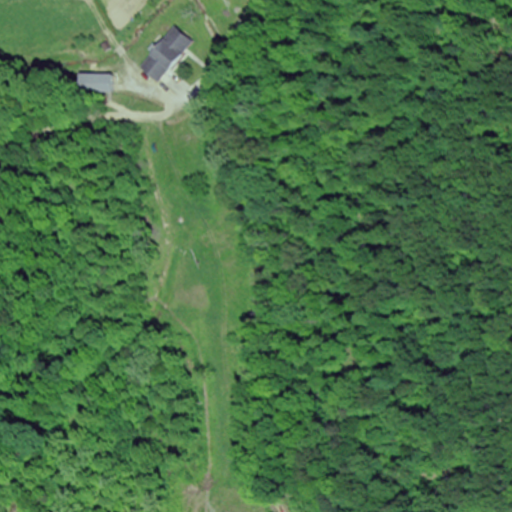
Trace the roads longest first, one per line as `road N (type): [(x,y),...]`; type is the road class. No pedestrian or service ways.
road 1 (residential): [(329,0),(187,278)]
road 2 (residential): [(183,0),(197,55),(191,122),(157,180)]
